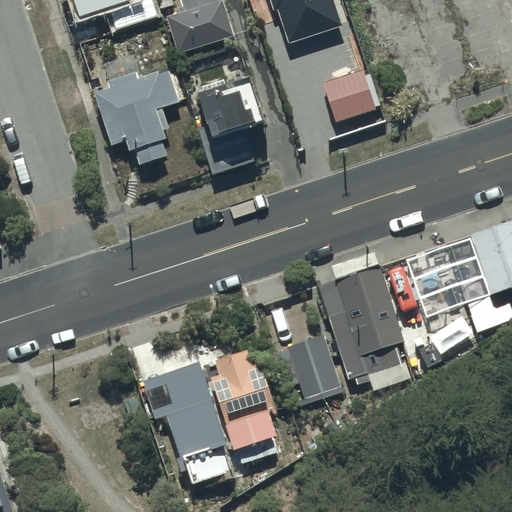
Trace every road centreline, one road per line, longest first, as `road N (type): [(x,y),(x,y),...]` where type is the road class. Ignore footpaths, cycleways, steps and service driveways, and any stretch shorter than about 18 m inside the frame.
road 1 (tertiary): [(511,151),(85,295)]
road 2 (residential): [(0,32),(85,295)]
